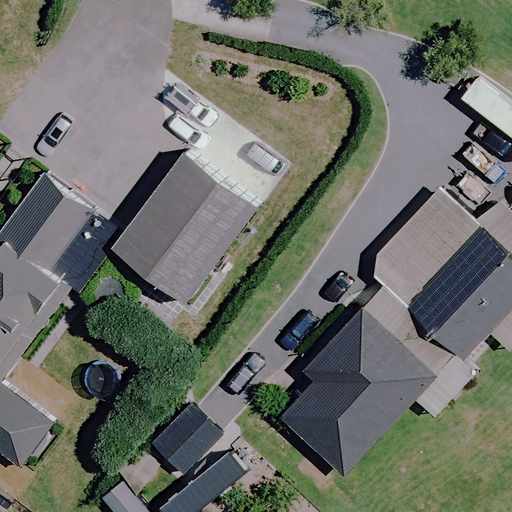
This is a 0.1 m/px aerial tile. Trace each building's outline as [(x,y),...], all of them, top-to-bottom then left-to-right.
[(265,209),(191,153),(120,246),(193,303),(265,209)] [(0,456),(23,474),(59,427),(2,383),(76,289),(48,267),(92,211),(49,177),(0,238),(0,456)] [(395,331),(365,305),(313,362),(326,374),(286,418),(350,476),(478,334),(488,342),(511,315),(511,255),(439,189),(368,268),(414,310),(395,331)] [(279,315),(258,300),(225,344),(246,359),(279,315)] [(511,451),(511,429),(485,395),(440,430),(477,478),(511,451)]
